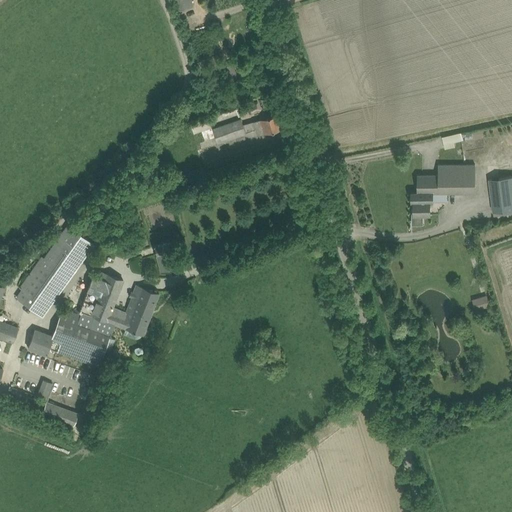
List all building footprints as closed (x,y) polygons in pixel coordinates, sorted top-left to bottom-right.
[(265,106),(271,104),(268,97),(263,99),(265,106)] [(228,119),(229,122),(191,136),(194,145),(210,139),(212,145),(218,143),(218,144),(246,134),(246,132),(256,129),(259,135),(281,128),(277,114),(243,124),(240,115),(228,119)] [(455,146),(455,141),(463,139),(462,131),(442,135),(444,148),(455,146)] [(439,175),(418,175),(418,192),(429,192),(429,193),(447,192),(447,174),(452,174),(452,164),(439,164),(439,175)] [(447,174),(447,192),(475,192),(475,176),(475,164),(452,164),(452,174),(447,174)] [(511,176),(501,178),(489,179),(493,212),(511,209),(511,176)] [(429,201),(429,193),(429,192),(418,192),(411,192),(411,201),(413,201),(413,214),(412,214),(412,223),(422,224),(422,214),(430,214),(430,201),(429,201)] [(64,230),(22,289),(17,297),(41,316),(64,283),(66,284),(91,249),(64,230)] [(153,245),(155,253),(161,273),(178,269),(172,248),(171,249),(172,247),(172,243),(169,243),(169,241),(153,245)] [(142,334),(158,292),(140,285),(136,283),(132,292),(134,292),(126,311),(113,307),(124,279),(121,278),(96,269),(81,310),(94,315),(94,318),(64,307),(54,335),(35,328),(27,348),(46,355),(48,348),(99,367),(113,326),(106,324),(107,320),(126,328),(123,335),(125,335),(135,339),(137,338),(138,338),(140,337),(141,335),(142,334)] [(487,294),(480,297),(483,308),(490,306),(487,294)] [(0,319),(0,337),(14,342),(19,326),(0,319)] [(40,387),(37,395),(46,399),(49,391),(40,387)]
